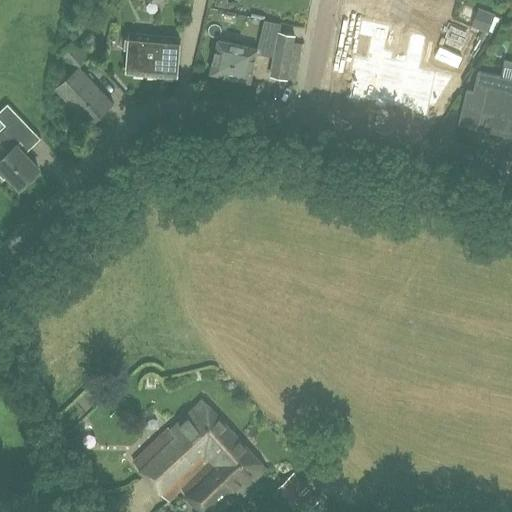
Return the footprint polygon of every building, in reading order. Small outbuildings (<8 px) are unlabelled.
[(369,0),(369,5),(396,10),(394,22),(415,26),(419,0),(420,0),(425,1),(425,0),(369,0)] [(354,73),(348,101),(361,103),(361,100),(373,102),(385,49),(389,27),(362,21),(359,35),(371,37),(367,57),(354,54),(350,72),(354,73)] [(405,60),(395,107),(415,111),(414,115),(426,117),(429,105),(435,107),(454,76),(453,75),(420,68),(427,36),(411,32),(405,60)] [(297,80),(304,43),(293,41),(294,36),(279,33),(271,76),(286,79),(286,78),(297,80)] [(180,38),(131,34),(128,72),(176,77),(180,38)] [(250,82),(257,50),(218,40),(210,73),(250,82)] [(90,124),(113,103),(80,66),(88,59),(72,42),(61,53),(67,59),(60,64),(70,75),(56,87),(90,124)] [(385,49),(373,102),(375,102),(374,106),(386,109),(387,105),(395,107),(405,60),(392,58),(394,51),(385,49)] [(511,136),(511,79),(478,72),(474,92),(466,90),(458,124),(476,128),(474,136),(499,141),(500,134),(511,136)] [(0,175),(4,180),(9,176),(19,187),(26,180),(30,182),(38,175),(36,170),(38,169),(16,145),(15,135),(27,124),(8,104),(0,110),(0,119),(5,125),(0,129),(0,175)] [(216,462),(240,440),(204,400),(172,430),(170,428),(134,462),(169,502),(182,489),(213,460),(216,462)] [(79,437),(64,442),(75,471),(90,465),(79,437)] [(213,460),(182,489),(202,511),(220,511),(266,469),(240,440),(216,462),(213,460)] [(298,511),(307,511),(321,500),(294,472),(277,488),(298,511)]
